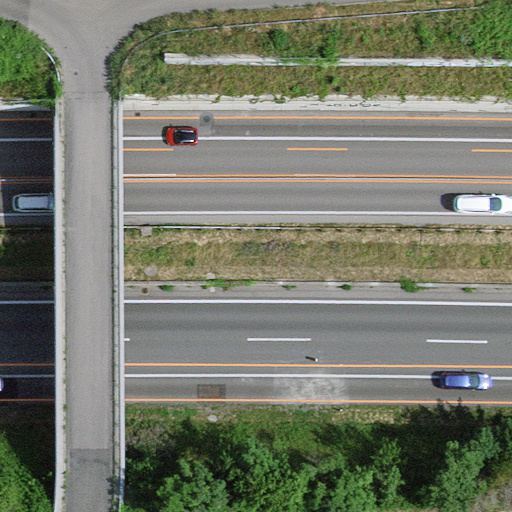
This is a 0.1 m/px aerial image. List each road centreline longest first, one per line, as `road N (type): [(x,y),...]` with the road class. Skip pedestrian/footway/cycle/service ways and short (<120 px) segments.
road 1 (motorway): [(0,341),(511,344)]
road 2 (motorway): [(511,174),(0,174)]
road 3 (unclassified): [(89,8),(90,511)]
